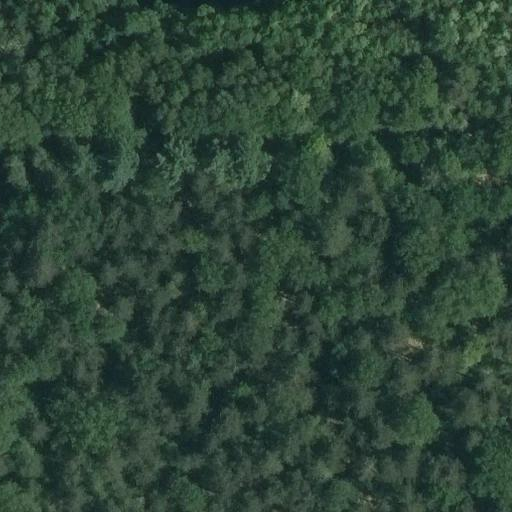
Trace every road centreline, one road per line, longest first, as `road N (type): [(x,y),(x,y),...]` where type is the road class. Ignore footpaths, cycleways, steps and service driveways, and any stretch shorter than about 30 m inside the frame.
road 1 (track): [(262,140),(0,147)]
road 2 (track): [(511,132),(262,140)]
